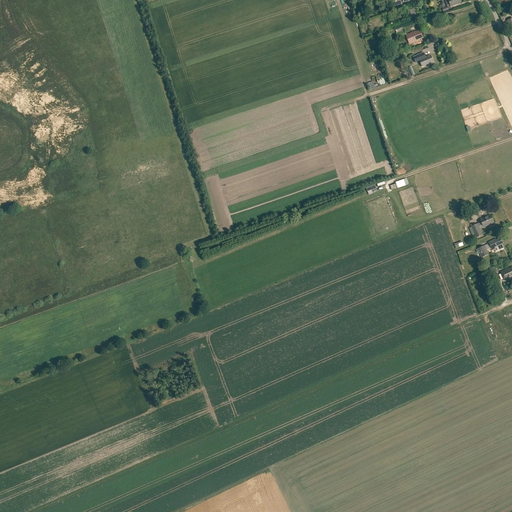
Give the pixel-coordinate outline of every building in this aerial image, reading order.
[(395,34),(397,38),(406,35),(404,30),(403,30),(402,27),(395,30),(396,33),(395,34)] [(416,33),(415,32),(406,36),(409,44),(419,40),(422,38),(419,31),(416,33)] [(424,53),(413,57),(415,62),(419,60),(422,67),(433,62),(430,56),(425,58),(423,54),(424,53)] [(406,186),(403,180),(395,182),(397,189),(406,186)] [(376,189),(375,185),(366,188),(367,192),(369,195),(373,194),(371,190),(376,189)] [(480,219),(482,222),(471,227),(476,238),(483,235),(479,226),(483,225),(484,227),(494,223),(491,215),(480,219)] [(496,240),(496,239),(488,242),(492,251),(497,248),(502,246),(502,244),(503,244),(500,238),(496,240)] [(478,249),(482,258),(488,255),(485,246),(478,249)] [(511,267),(506,270),(506,269),(501,272),(505,281),(511,277),(511,267)] [(489,278),(494,289),(500,286),(496,275),(489,278)]
